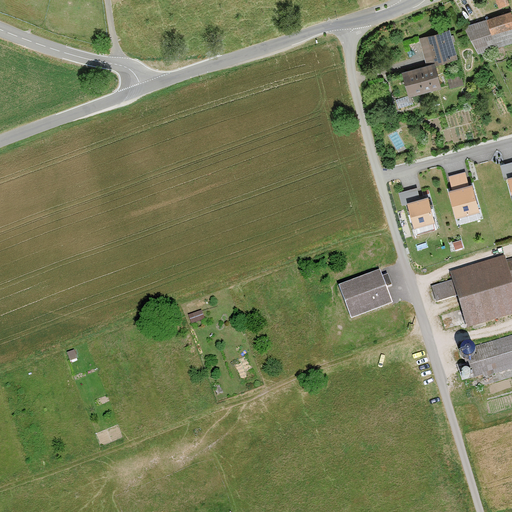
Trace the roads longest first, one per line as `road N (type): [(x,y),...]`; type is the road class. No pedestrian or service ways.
road 1 (tertiary): [(404,0),(157,79)]
road 2 (tertiary): [(157,79),(0,139)]
road 3 (tertiary): [(157,79),(0,28)]
